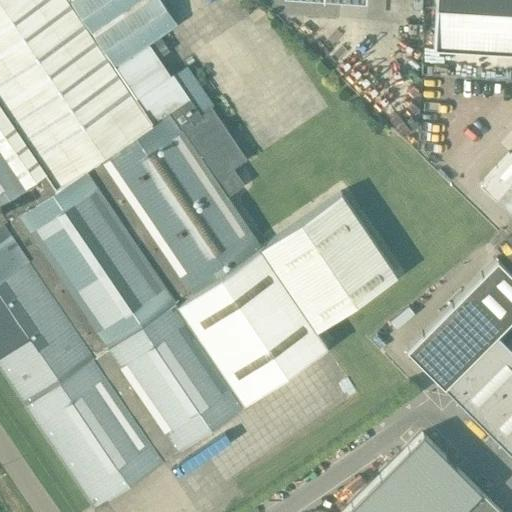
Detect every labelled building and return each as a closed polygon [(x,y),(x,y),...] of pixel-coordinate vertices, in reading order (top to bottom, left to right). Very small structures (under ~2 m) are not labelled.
[(341,191),(260,246),(226,195),(243,183),(232,166),(245,157),(212,107),(200,115),(172,73),(170,75),(148,43),(177,23),(161,0),(0,0),(0,104),(12,122),(0,129),(0,362),(96,503),(245,401),(245,400),(327,345),(316,328),(396,273),(341,191)] [(511,0),(432,0),(432,8),(430,49),(511,53),(511,0)] [(511,148),(480,183),(496,197),(511,212),(511,148)] [(511,453),(511,349),(496,333),(511,316),(511,272),(497,257),(406,348),(443,385),(511,453)] [(502,511),(422,432),(342,511),(502,511)]
